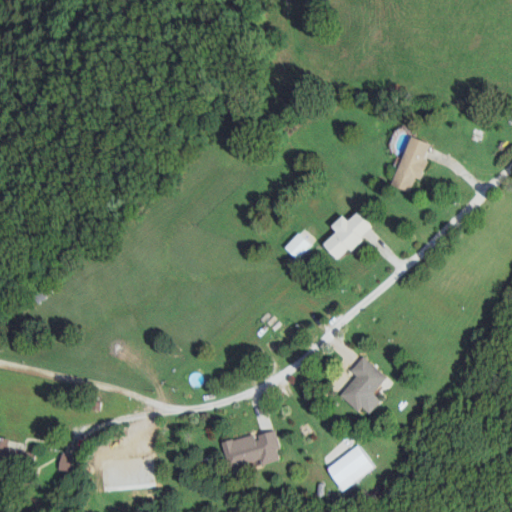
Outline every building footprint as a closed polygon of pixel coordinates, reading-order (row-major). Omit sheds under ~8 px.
[(423,180),(432,161),(428,159),(434,144),(416,136),(395,185),(413,193),(419,178),(423,180)] [(346,216),(335,226),(340,232),(327,244),(340,259),(377,229),(362,212),(351,221),(346,216)] [(301,259),(314,245),(302,233),(288,248),(301,259)] [(389,378),(365,357),(352,371),(358,376),(341,395),(359,411),(363,407),(371,414),(383,400),(375,393),(389,378)] [(281,460),(274,430),(221,443),(228,473),(281,460)] [(10,448),(11,441),(0,438),(0,470),(18,475),(20,465),(32,468),(35,453),(10,448)] [(328,469),(345,491),(376,467),(358,445),(328,469)] [(59,470),(75,473),(79,456),(63,453),(59,470)]
